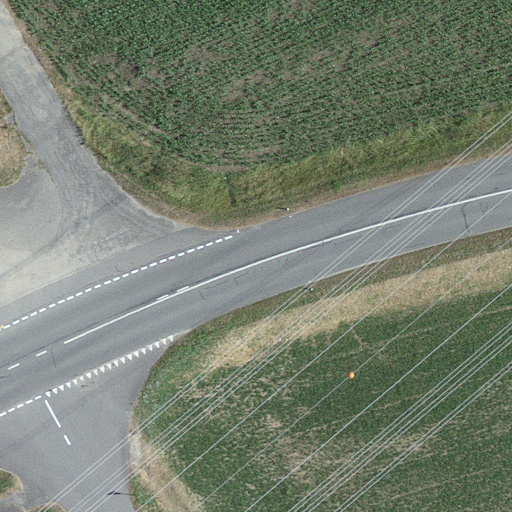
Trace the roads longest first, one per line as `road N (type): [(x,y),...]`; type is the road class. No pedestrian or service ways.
road 1 (tertiary): [(511,191),(306,247),(22,361)]
road 2 (tertiary): [(106,511),(22,361)]
